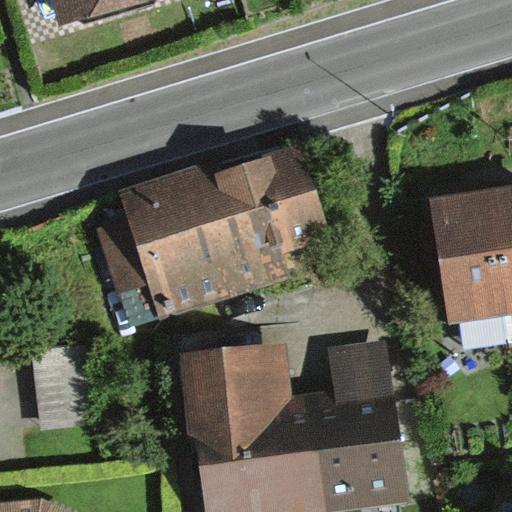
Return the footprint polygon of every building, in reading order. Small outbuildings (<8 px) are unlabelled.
[(57,0),(66,26),(148,0),(57,0)] [(285,156),(125,212),(156,299),(316,244),(285,156)] [(511,197),(431,212),(450,323),(511,312),(511,197)] [(379,350),(332,356),(339,406),(286,413),(278,353),(192,363),(210,511),(288,511),(398,498),(379,350)] [(77,351),(33,356),(42,426),(86,421),(77,351)]
